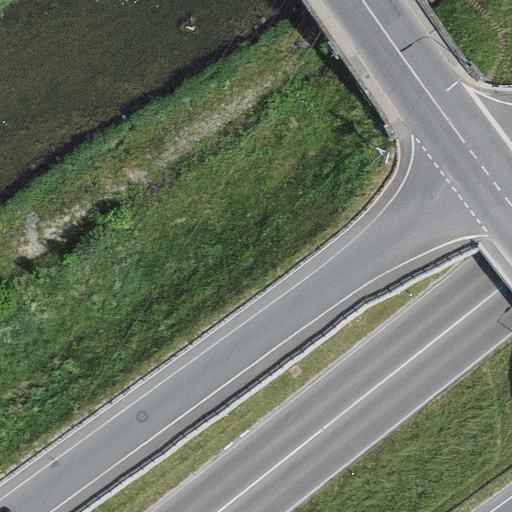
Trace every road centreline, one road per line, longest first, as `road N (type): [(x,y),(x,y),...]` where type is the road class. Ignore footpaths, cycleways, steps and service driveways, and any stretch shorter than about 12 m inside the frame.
road 1 (primary): [(483,168),(21,511)]
road 2 (primary): [(483,168),(28,511)]
road 3 (primary): [(511,279),(219,511)]
road 4 (tertiary): [(483,168),(368,0)]
